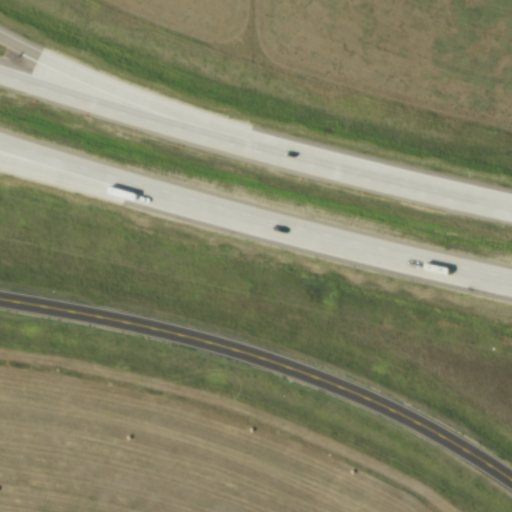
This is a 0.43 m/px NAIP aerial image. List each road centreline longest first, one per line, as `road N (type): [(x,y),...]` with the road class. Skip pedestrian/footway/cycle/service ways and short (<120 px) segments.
road 1 (secondary): [(0,306),(242,355),(416,426),(511,482)]
road 2 (motorway): [(511,217),(257,155),(0,79)]
road 3 (motorway): [(0,144),(322,238),(511,281)]
road 4 (motorway): [(371,184),(202,126),(0,37)]
road 5 (motorway): [(0,164),(322,238)]
